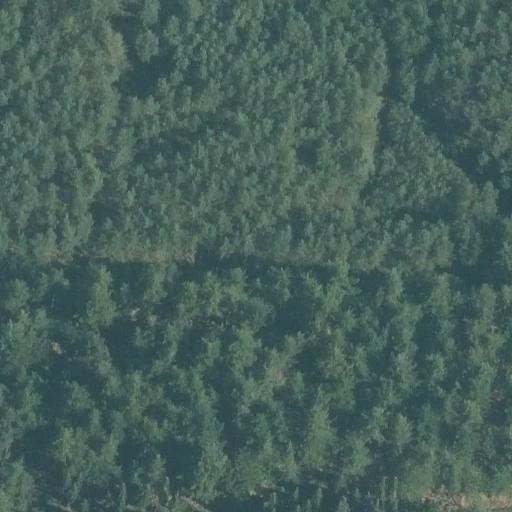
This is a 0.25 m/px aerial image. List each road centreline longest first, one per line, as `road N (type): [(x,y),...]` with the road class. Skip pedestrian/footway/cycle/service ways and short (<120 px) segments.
road 1 (track): [(78,284),(511,295)]
road 2 (track): [(78,284),(29,511)]
